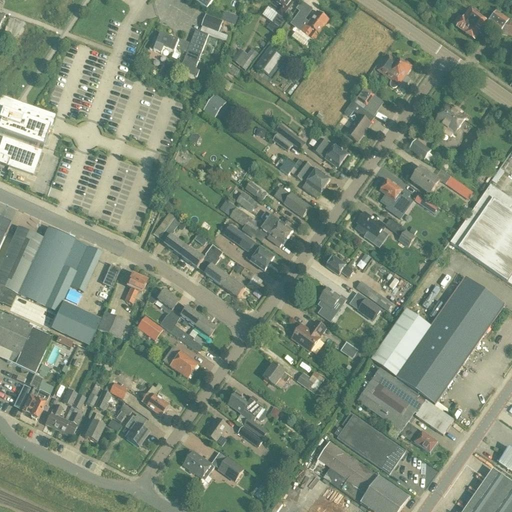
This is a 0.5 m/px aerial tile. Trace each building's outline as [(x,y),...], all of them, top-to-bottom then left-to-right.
[(191,0),(207,11),(214,0),(191,0)] [(281,29),(292,14),(287,10),(290,7),(288,6),(291,0),(275,0),(273,3),(269,9),(276,14),(277,14),(271,22),(281,29)] [(222,21),(224,13),(213,9),(210,16),(222,21)] [(453,25),(458,29),(474,41),(486,24),(469,12),(464,20),(459,16),(453,25)] [(496,12),(494,16),(486,26),(500,36),(500,35),(511,37),(511,20),(509,20),(508,21),(496,12)] [(304,20),(297,30),(309,38),(314,32),(319,35),(329,21),(318,14),(313,21),(311,20),(309,24),(304,20)] [(201,27),(218,34),(223,22),(206,15),(201,27)] [(210,43),(212,38),(208,37),(209,36),(196,31),(190,44),(173,38),(172,40),(160,35),(159,39),(154,37),(150,50),(162,55),(164,49),(174,53),(176,50),(187,54),(184,62),(180,72),(197,79),(199,72),(195,70),(197,67),(206,41),(210,43)] [(269,49),(255,69),(259,72),(257,76),(266,82),(268,84),(270,80),(272,81),(286,61),(269,49)] [(240,67),(248,56),(240,50),(232,61),(240,67)] [(245,72),(258,55),(255,52),(242,69),(245,72)] [(375,69),(391,81),(390,83),(389,86),(390,88),(392,90),(395,90),(397,88),(398,86),(404,90),(411,80),(405,76),(412,67),(407,64),(405,66),(397,60),(395,62),(389,57),(387,60),(384,57),(375,69)] [(146,61),(140,58),(136,65),(142,68),(146,61)] [(364,111),(366,108),(375,96),(363,88),(355,100),(355,101),(354,103),(364,111)] [(225,102),(215,95),(203,111),(213,118),(225,102)] [(375,116),(383,104),(374,98),(366,109),(375,116)] [(0,133),(45,149),(56,116),(8,100),(7,102),(0,99),(0,133)] [(181,99),(178,108),(194,113),(197,104),(181,99)] [(364,111),(354,103),(353,103),(344,115),(350,119),(354,113),(359,117),(346,135),(357,143),(371,125),(362,119),(367,113),(364,111)] [(459,116),(462,111),(456,107),(453,111),(448,108),(437,123),(445,129),(442,132),(451,138),(453,135),(454,135),(465,120),(459,116)] [(278,135),(291,144),(296,138),(280,127),(275,134),(278,135)] [(190,140),(190,141),(197,145),(201,137),(194,134),(193,135),(190,140)] [(291,144),(278,135),(273,142),(289,153),(294,147),(294,146),(291,144)] [(314,153),(325,161),(338,170),(348,156),(335,147),(334,149),(323,141),(321,140),(312,152),(314,153)] [(416,141),(410,150),(409,151),(424,162),(431,152),(416,141)] [(6,166),(30,175),(36,158),(0,145),(0,164),(6,167),(6,166)] [(288,176),(295,167),(287,161),(283,158),(279,163),(283,166),(280,170),(288,176)] [(313,176),(327,186),(331,180),(317,170),(316,171),(311,168),(304,162),(303,163),(300,160),(295,166),(306,174),(307,172),(313,176)] [(327,186),(313,176),(307,172),(306,174),(295,166),(299,169),(294,176),(301,182),(302,181),(307,184),(303,190),(317,200),(327,186)] [(493,180),(498,183),(506,171),(501,168),(493,180)] [(430,197),(440,183),(421,169),(411,183),(430,197)] [(451,178),(449,181),(446,186),(468,201),(473,194),(451,178)] [(387,183),(386,182),(380,190),(381,191),(380,192),(386,196),(380,203),(389,210),(398,198),(405,203),(409,197),(402,192),(388,182),(387,183)] [(255,198),(261,191),(250,183),(245,191),(255,198)] [(511,287),(511,213),(510,212),(511,209),(511,201),(491,187),(450,245),(511,287)] [(275,197),(280,201),(279,201),(284,205),(284,206),(303,219),(310,209),(291,195),(291,196),(281,188),(275,197)] [(252,214),(258,205),(243,194),(242,196),(236,203),(252,214)] [(438,208),(419,195),(415,202),(434,215),(438,208)] [(283,247),(287,241),(265,225),(262,230),(260,228),(261,226),(231,205),(224,214),(230,218),(230,219),(244,229),(242,232),(252,238),(253,237),(262,244),(266,238),(268,239),(267,240),(280,249),(282,246),(283,247)] [(266,214),(261,221),(266,224),(265,225),(287,241),(293,233),(266,214)] [(378,224),(365,214),(357,225),(358,226),(355,231),(366,238),(369,234),(370,234),(375,227),(381,232),(385,227),(401,239),(398,242),(408,249),(416,239),(406,231),(405,232),(392,223),(389,221),(385,227),(379,222),(378,224)] [(161,238),(167,243),(165,246),(181,258),(188,249),(172,237),(174,233),(177,228),(183,232),(186,227),(181,223),(175,219),(168,229),(168,228),(161,238)] [(10,225),(7,223),(0,220),(0,247),(6,236),(10,225)] [(246,260),(264,273),(275,258),(261,249),(231,228),(225,236),(248,253),(247,254),(249,256),(246,260)] [(17,296),(43,240),(18,229),(0,267),(0,304),(2,305),(11,308),(17,296)] [(44,308),(63,267),(75,242),(48,229),(43,240),(17,296),(44,308)] [(101,254),(101,253),(88,247),(87,248),(75,273),(76,273),(69,287),(83,294),(99,259),(101,254)] [(195,254),(188,249),(181,258),(197,270),(200,266),(204,269),(218,250),(213,247),(205,256),(206,257),(203,260),(199,257),(201,254),(198,251),(195,254)] [(205,276),(221,288),(228,278),(214,268),(220,260),(219,259),(223,254),(218,250),(204,269),(208,272),(205,276)] [(227,263),(234,269),(245,255),(239,250),(227,263)] [(365,255),(361,261),(366,266),(371,259),(365,255)] [(338,277),(341,274),(349,279),(354,273),(346,267),(346,266),(334,257),(326,268),(338,277)] [(112,290),(120,271),(111,266),(102,285),(112,290)] [(238,266),(234,271),(239,275),(244,270),(238,266)] [(76,273),(75,273),(63,267),(44,308),(46,309),(57,314),(62,303),(69,287),(76,273)] [(251,282),(255,276),(245,269),(241,274),(251,282)] [(126,288),(130,289),(124,302),(132,306),(138,293),(141,294),(147,282),(132,276),(126,288)] [(416,276),(412,282),(417,286),(421,280),(416,276)] [(237,299),(244,290),(228,278),(221,288),(237,299)] [(405,286),(395,279),(390,287),(400,294),(405,286)] [(436,406),(505,307),(466,280),(431,329),(406,311),(371,361),(436,406)] [(361,283),(356,290),(388,313),(393,305),(361,283)] [(333,311),(338,303),(343,307),(347,301),(341,297),(340,299),(328,290),(320,301),(333,311)] [(81,296),(70,291),(65,300),(77,305),(81,296)] [(157,302),(163,306),(160,310),(169,316),(171,312),(178,303),(163,292),(157,302)] [(366,300),(357,312),(373,322),(381,311),(366,300)] [(88,347),(100,321),(62,303),(57,314),(50,330),(88,347)] [(194,329),(201,319),(186,309),(179,318),(184,322),(182,325),(186,328),(188,325),(194,329)] [(119,341),(127,324),(104,314),(97,331),(119,341)] [(35,376),(51,340),(0,315),(0,349),(10,354),(6,363),(35,376)] [(165,330),(172,320),(166,317),(159,326),(165,330)] [(154,343),(163,331),(145,318),(136,330),(154,343)] [(209,339),(215,330),(201,319),(194,329),(209,339)] [(172,320),(165,330),(170,334),(177,324),(172,320)] [(320,339),(326,330),(316,322),(309,331),(302,326),(291,340),(310,354),(320,339)] [(54,341),(72,349),(75,342),(57,334),(54,341)] [(198,354),(202,349),(193,342),(194,340),(189,336),(183,343),(198,354)] [(352,361),(358,352),(346,344),(340,353),(352,361)] [(56,346),(48,364),(57,368),(65,350),(56,346)] [(170,367),(170,368),(187,380),(198,366),(180,353),(174,349),(169,356),(175,361),(170,367)] [(97,360),(94,366),(100,369),(103,363),(97,360)] [(105,364),(102,369),(110,373),(112,367),(105,364)] [(275,388),(281,380),(286,384),(290,378),(285,374),(273,365),(263,379),(275,388)] [(42,366),(38,373),(39,374),(45,377),(46,377),(50,369),(42,366)] [(415,415),(417,417),(416,418),(443,437),(453,422),(426,403),(426,404),(423,401),(423,400),(380,370),(357,403),(401,433),(402,434),(409,425),(415,415)] [(43,380),(36,374),(35,376),(34,376),(29,387),(33,389),(21,413),(31,418),(31,420),(35,422),(37,421),(38,421),(49,397),(38,391),(43,380)] [(325,381),(314,374),(310,379),(303,374),(297,383),(314,395),(316,393),(321,397),(326,389),(321,385),(325,381)] [(114,384),(109,382),(104,391),(109,394),(122,401),(127,392),(114,384)] [(103,387),(96,384),(95,386),(90,395),(85,406),(92,410),(97,399),(103,387)] [(63,395),(67,388),(62,385),(58,393),(63,395)] [(14,406),(21,410),(30,390),(24,387),(14,406)] [(71,408),(77,396),(68,391),(62,404),(71,408)] [(102,393),(94,409),(103,413),(108,404),(111,405),(114,400),(110,398),(111,397),(102,393)] [(141,403),(147,407),(146,408),(160,418),(168,407),(154,397),(154,398),(148,393),(141,403)] [(237,394),(228,406),(241,415),(240,416),(247,421),(244,426),(243,427),(263,442),(268,433),(254,423),(257,419),(260,422),(263,422),(267,415),(266,410),(264,409),(265,408),(253,399),(250,404),(237,394)] [(64,421),(58,433),(71,439),(77,428),(81,419),(81,418),(83,414),(80,412),(86,400),(78,396),(72,408),(71,408),(64,422),(64,421)] [(58,433),(64,421),(58,419),(63,410),(55,406),(50,415),(51,415),(45,427),(58,433)] [(128,418),(132,412),(123,406),(120,410),(119,412),(128,418)] [(283,414),(275,408),(269,416),(277,422),(283,414)] [(96,415),(92,423),(84,439),(96,445),(104,429),(97,425),(102,417),(96,415)] [(125,428),(130,432),(125,439),(139,449),(149,435),(141,429),(146,422),(137,415),(134,419),(132,417),(125,428)] [(334,435),(339,438),(337,440),(389,476),(405,453),(354,417),(350,415),(342,426),(345,429),(343,432),(339,429),(334,435)] [(222,438),(226,433),(228,434),(231,430),(229,429),(217,420),(210,429),(212,430),(207,437),(216,444),(221,437),(222,438)] [(414,445),(430,456),(438,445),(422,434),(413,427),(409,425),(402,434),(401,433),(400,435),(405,438),(405,439),(414,445)] [(258,449),(263,442),(243,428),(238,435),(258,449)] [(330,445),(318,462),(313,472),(324,480),(370,511),(401,511),(410,500),(330,445)] [(511,451),(509,449),(498,464),(511,473),(511,451)] [(183,467),(202,480),(205,483),(215,469),(212,466),(193,453),(183,467)] [(218,472),(231,481),(235,484),(245,471),(241,468),(236,465),(236,464),(228,458),(218,472)] [(511,511),(511,485),(493,472),(465,511),(511,511)] [(256,489),(253,493),(253,496),(264,504),(273,492),(263,484),(258,491),(256,489)] [(313,511),(314,511),(341,511),(349,504),(333,489),(313,511)]
